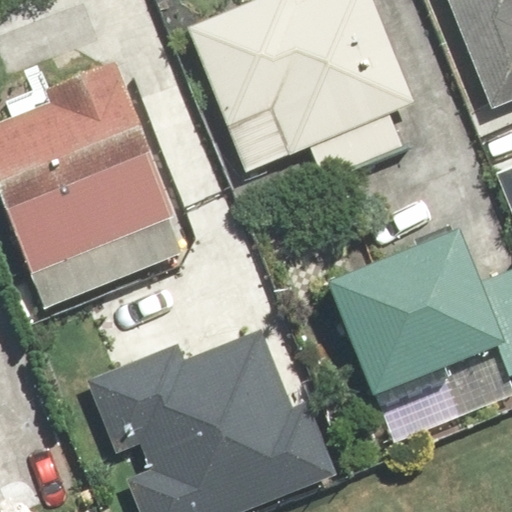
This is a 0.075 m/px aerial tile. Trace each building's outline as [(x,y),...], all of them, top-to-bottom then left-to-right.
[(258,0),(176,34),(235,178),(297,152),(311,188),(395,154),(381,118),(404,109),(359,0),(319,0),(308,5),(306,0),(258,0)] [(511,0),(431,0),(480,118),(511,104),(511,0)] [(103,85),(0,124),(0,284),(4,296),(161,237),(103,85)] [(511,164),(489,173),(511,229),(511,164)] [(438,239),(306,293),(353,407),(480,355),(493,388),(511,379),(511,290),(505,275),(460,294),(438,239)] [(169,351),(76,387),(106,461),(131,451),(141,476),(118,486),(128,511),(257,511),(331,483),(301,407),(282,414),(252,338),(175,368),(169,351)]
